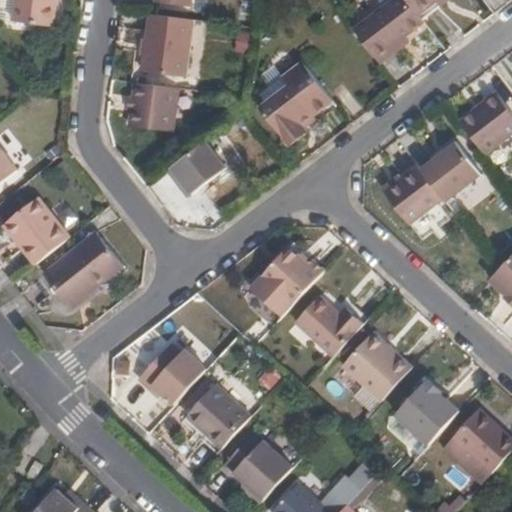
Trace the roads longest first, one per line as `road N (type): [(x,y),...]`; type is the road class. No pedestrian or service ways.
road 1 (residential): [(193,278),(91,155),(101,0)]
road 2 (residential): [(511,376),(317,187)]
road 3 (residential): [(511,37),(317,187)]
road 4 (residential): [(193,278),(45,387)]
road 5 (residential): [(45,387),(178,511)]
road 6 (residential): [(317,187),(193,278)]
